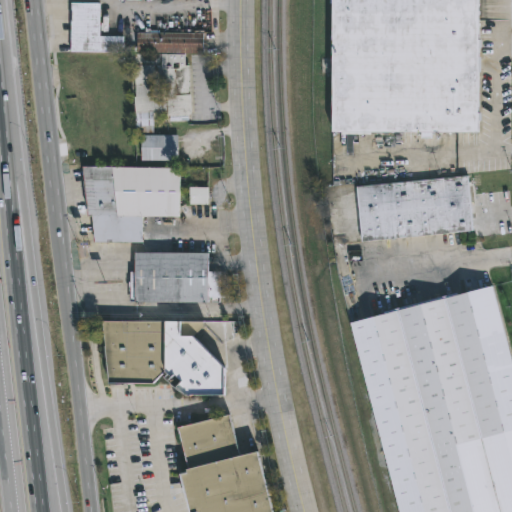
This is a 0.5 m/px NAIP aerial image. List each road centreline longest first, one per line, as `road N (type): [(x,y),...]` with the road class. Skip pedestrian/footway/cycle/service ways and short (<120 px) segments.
road 1 (tertiary): [(245,0),(256,225),(274,371),(306,511)]
road 2 (secondary): [(89,511),(34,0)]
road 3 (motorway): [(39,511),(0,133)]
road 4 (motorway): [(63,511),(34,307),(5,183)]
